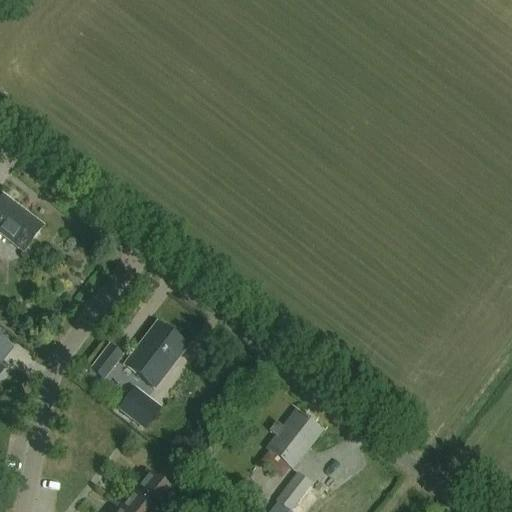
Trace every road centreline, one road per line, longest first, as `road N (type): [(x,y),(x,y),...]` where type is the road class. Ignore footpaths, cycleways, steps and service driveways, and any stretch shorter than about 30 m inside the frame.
road 1 (unclassified): [(468,511),(141,255)]
road 2 (residential): [(24,511),(45,387),(141,255)]
road 3 (unclassified): [(141,255),(0,143)]
